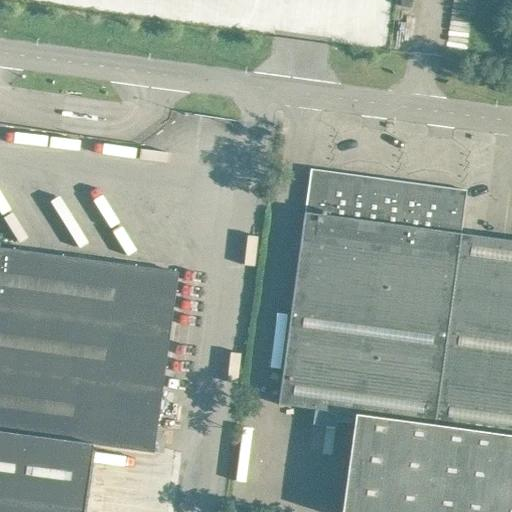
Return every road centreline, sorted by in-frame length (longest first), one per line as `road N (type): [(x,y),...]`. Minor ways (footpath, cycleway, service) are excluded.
road 1 (unclassified): [(511,123),(0,54)]
road 2 (unknown): [(258,89),(247,184),(12,150)]
